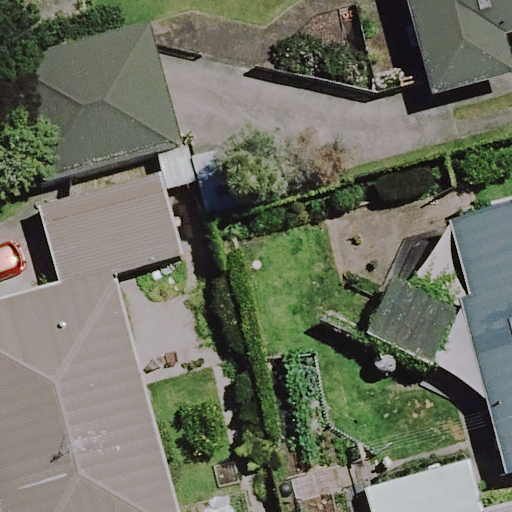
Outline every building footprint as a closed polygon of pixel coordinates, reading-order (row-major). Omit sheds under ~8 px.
[(511,44),(511,0),(411,0),(403,2),(430,110),(511,90),(511,73),(505,47),(511,44)] [(138,38),(21,73),(57,196),(175,161),(138,38)] [(0,511),(171,511),(238,493),(190,323),(124,342),(108,289),(175,270),(153,193),(42,225),(63,300),(0,317),(0,511)] [(511,224),(457,236),(506,476),(511,475),(511,224)] [(354,506),(356,511),(469,511),(458,475),(354,506)]
